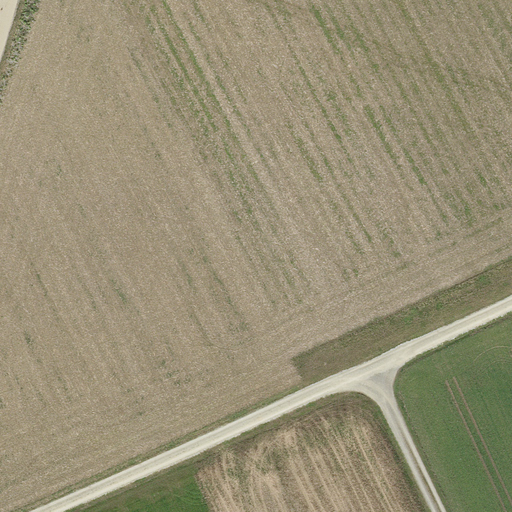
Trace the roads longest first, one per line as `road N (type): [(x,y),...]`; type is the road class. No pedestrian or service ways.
road 1 (track): [(511,307),(50,511)]
road 2 (track): [(369,376),(439,511)]
